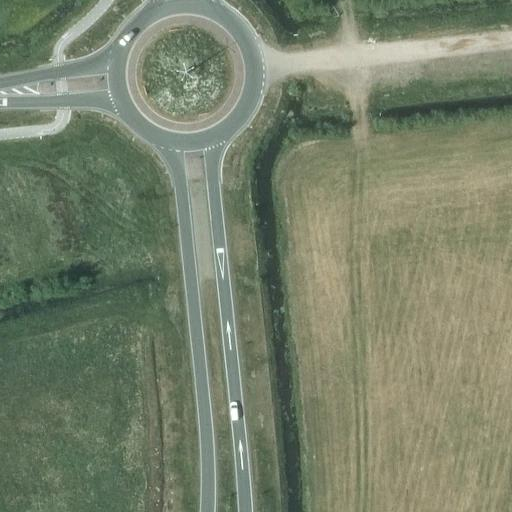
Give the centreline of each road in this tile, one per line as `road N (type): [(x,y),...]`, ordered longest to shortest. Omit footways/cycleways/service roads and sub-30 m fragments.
road 1 (trunk): [(245,511),(211,136)]
road 2 (trunk): [(168,139),(182,193),(207,511)]
road 3 (track): [(255,66),(511,37)]
road 4 (tertiary): [(211,136),(235,120),(251,95),(255,66),(227,16),(201,4)]
road 5 (tertiary): [(0,97),(122,100)]
